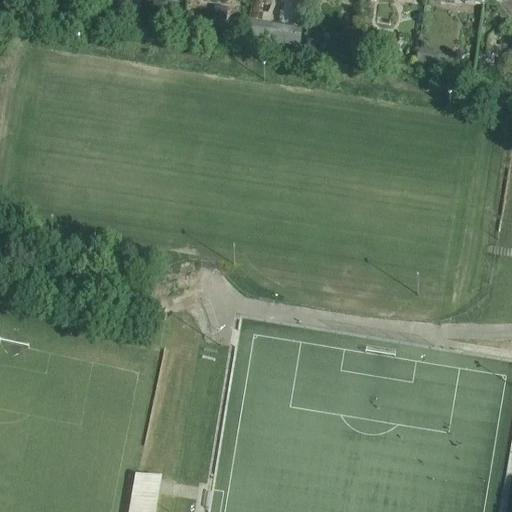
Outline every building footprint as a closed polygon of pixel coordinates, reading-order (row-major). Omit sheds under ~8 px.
[(107,0),(106,10),(120,12),(122,0),(107,0)] [(248,40),(292,47),(300,48),(302,30),(251,22),(248,39),(248,40)] [(318,49),(319,38),(307,37),(306,48),(318,49)] [(376,42),(373,56),(388,60),(392,46),(376,42)] [(419,51),(417,65),(438,67),(440,53),(419,51)] [(133,474),(127,511),(153,511),(159,478),(133,474)]
